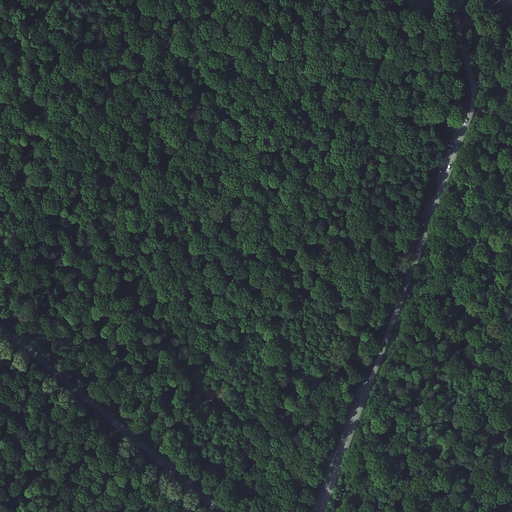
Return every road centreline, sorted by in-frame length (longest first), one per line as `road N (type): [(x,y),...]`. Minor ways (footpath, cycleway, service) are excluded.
road 1 (unclassified): [(452,0),(472,105),(321,511)]
road 2 (tertiary): [(220,511),(0,326)]
